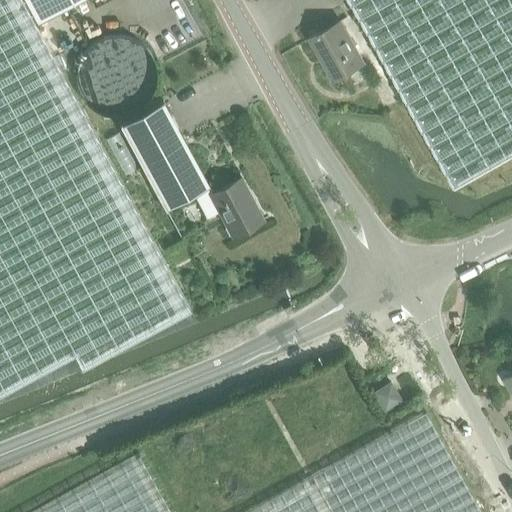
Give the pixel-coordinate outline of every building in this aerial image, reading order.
[(0,0),(0,390),(74,351),(82,365),(191,306),(34,19),(24,0),(0,0)] [(24,0),(34,19),(58,6),(69,0),(24,0)] [(511,0),(350,0),(456,184),(511,152),(511,0)] [(332,80),(365,61),(341,19),(311,37),(326,63),(324,65),(332,80)] [(377,92),(385,107),(400,99),(392,84),(377,92)] [(163,101),(120,123),(167,208),(208,185),(163,101)] [(232,234),(261,218),(240,178),(212,193),(232,234)] [(385,408),(400,399),(390,381),(374,391),(385,408)] [(172,511),(140,453),(32,511),(481,511),(426,412),(389,432),(244,511),(172,511)] [(294,465),(290,470),(293,475),(299,476),(302,471),(300,466),(294,465)]
